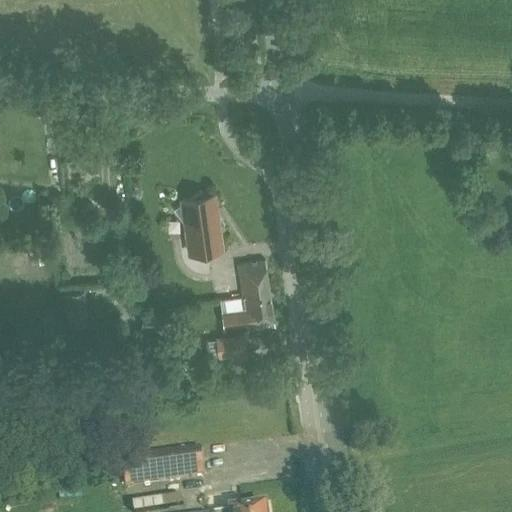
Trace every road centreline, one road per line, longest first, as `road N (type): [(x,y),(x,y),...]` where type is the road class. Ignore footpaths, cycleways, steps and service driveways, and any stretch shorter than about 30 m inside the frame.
road 1 (secondary): [(341,511),(284,96)]
road 2 (unclassified): [(284,96),(0,80)]
road 3 (track): [(511,105),(284,96)]
